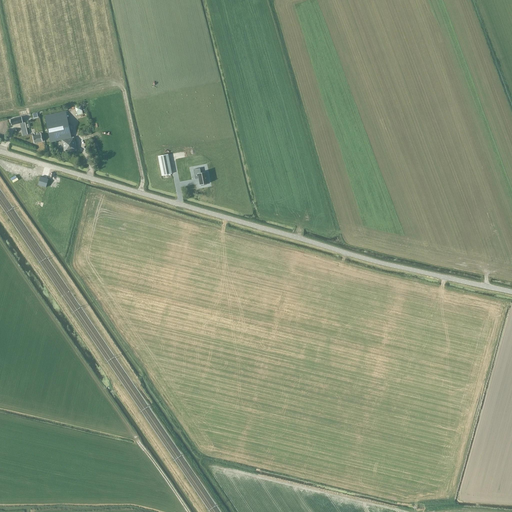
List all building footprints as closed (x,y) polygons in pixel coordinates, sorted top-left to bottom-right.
[(72,138),(68,120),(66,111),(45,116),(50,142),(62,140),(64,153),(77,150),(74,137),(72,138)] [(11,126),(22,123),(23,123),(21,117),(10,120),(11,126)] [(34,143),(43,142),(41,133),(38,134),(38,135),(33,136),(34,143)] [(162,176),(172,174),(168,155),(158,157),(162,176)] [(192,173),(189,158),(175,161),(177,173),(185,171),(185,174),(183,174),(186,186),(194,184),(192,173)] [(205,172),(201,173),(200,168),(193,170),(195,179),(199,178),(200,185),(201,185),(201,186),(205,185),(205,184),(208,183),(205,172)] [(46,187),(48,179),(45,178),(41,177),(40,177),(38,185),(46,187)]
